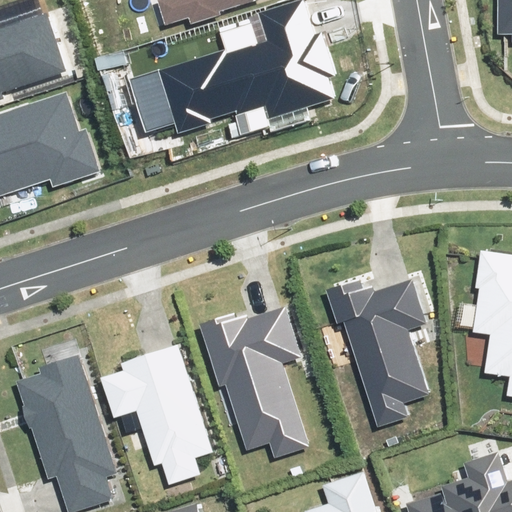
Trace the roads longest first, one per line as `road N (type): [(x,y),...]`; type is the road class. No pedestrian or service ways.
road 1 (residential): [(0,275),(311,175),(445,148)]
road 2 (residential): [(445,148),(419,0)]
